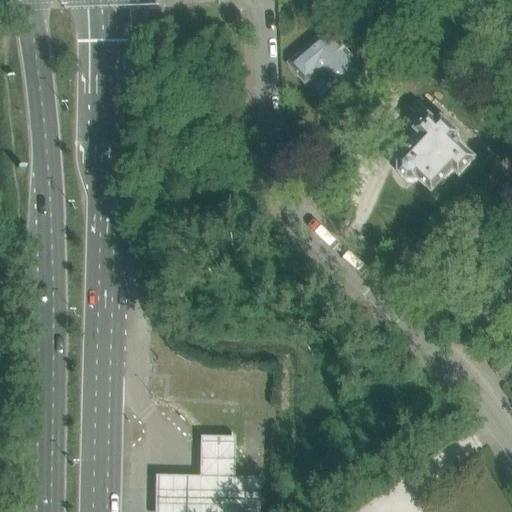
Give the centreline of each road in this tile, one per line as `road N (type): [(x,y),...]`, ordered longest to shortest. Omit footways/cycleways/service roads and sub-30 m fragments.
road 1 (tertiary): [(511,453),(466,381),(303,236),(284,192),(267,0)]
road 2 (trunk): [(25,0),(44,169),(41,511)]
road 3 (trunk): [(103,342),(111,0)]
road 4 (trunk): [(102,511),(103,342)]
